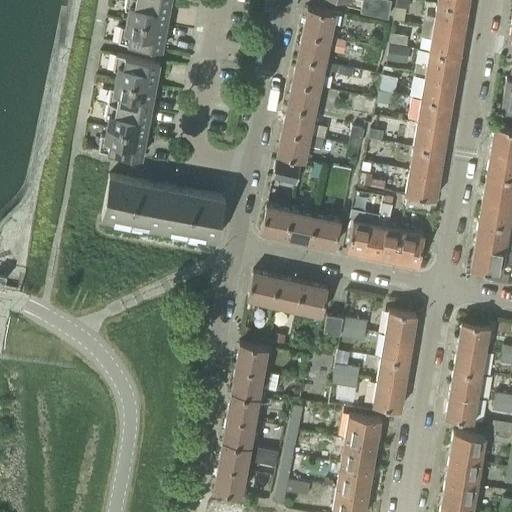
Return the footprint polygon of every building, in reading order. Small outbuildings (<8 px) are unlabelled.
[(166,24),(170,0),(125,0),(124,7),(128,8),(127,17),(166,24)] [(388,16),(391,0),(362,0),(360,10),(388,16)] [(408,0),(397,0),(397,6),(407,8),(408,0)] [(463,30),(467,6),(437,1),(433,25),(463,30)] [(307,5),(302,29),(330,35),(335,10),(307,5)] [(161,50),(166,24),(127,17),(125,25),(121,25),(118,40),(160,48),(160,50),(161,50)] [(459,54),(463,30),(433,25),(429,49),(459,54)] [(324,59),(330,35),(302,29),(297,54),(324,59)] [(408,33),(391,31),(389,41),(406,44),(408,33)] [(404,44),(388,42),(386,57),(401,60),(404,44)] [(455,78),(459,54),(429,49),(425,73),(455,78)] [(117,69),(115,78),(154,85),(159,59),(158,58),(158,60),(116,53),(113,68),(117,69)] [(319,84),(324,59),(297,54),(292,78),(319,84)] [(511,64),(510,75),(506,75),(501,106),(511,108),(511,64)] [(398,76),(382,73),(379,87),(395,90),(398,76)] [(451,101),(455,78),(425,73),(421,96),(451,101)] [(150,109),(154,85),(115,78),(113,86),(109,86),(107,101),(150,109)] [(314,108),(319,84),(292,78),(287,103),(314,108)] [(376,100),(390,103),(393,91),(378,88),(376,100)] [(447,125),(451,101),(421,96),(417,120),(447,125)] [(146,132),(150,109),(107,101),(104,115),(108,116),(106,125),(146,132)] [(309,133),(314,108),(287,103),(282,127),(309,133)] [(443,149),(447,125),(417,120),(413,144),(443,149)] [(511,126),(494,124),(490,148),(511,151),(511,126)] [(141,159),(146,132),(106,125),(105,134),(101,133),(98,149),(140,156),(139,158),(141,159)] [(348,142),(350,143),(359,145),(363,127),(352,125),(348,142)] [(304,157),(309,133),(282,127),(277,151),(304,157)] [(439,173),(443,149),(413,144),(409,168),(439,173)] [(511,175),(511,151),(490,148),(486,172),(511,175)] [(301,161),(276,156),(272,174),(297,180),(301,161)] [(436,195),(439,173),(409,168),(405,190),(407,190),(404,204),(428,208),(430,194),(436,195)] [(381,188),(383,179),(371,178),(372,173),(360,171),(358,184),(381,188)] [(511,198),(511,175),(486,172),(482,194),(511,198)] [(216,239),(219,223),(224,193),(223,193),(223,194),(109,173),(101,217),(215,238),(215,239),(216,239)] [(508,222),(511,200),(511,198),(482,194),(479,218),(508,222)] [(393,258),(400,227),(387,225),(392,203),(381,201),(377,222),(370,253),(393,258)] [(284,235),(291,207),(266,202),(260,230),(284,235)] [(309,240),(315,212),(291,207),(284,235),(309,240)] [(340,218),(315,212),(309,240),(334,245),(340,218)] [(370,253),(377,222),(353,217),(346,248),(370,253)] [(505,246),(508,222),(479,218),(475,241),(505,246)] [(424,233),(400,227),(393,258),(418,263),(424,233)] [(511,246),(505,246),(475,241),(471,266),(500,270),(503,258),(511,259),(511,246)] [(272,302),(277,274),(253,269),(247,297),(272,302)] [(296,307),(301,279),(277,274),(272,302),(296,307)] [(326,284),(301,279),(296,307),(321,312),(326,284)] [(388,307),(384,331),(411,336),(415,311),(388,307)] [(339,332),(340,324),(342,314),(326,312),(323,330),(339,332)] [(342,314),(340,324),(365,328),(366,318),(342,314)] [(461,319),(457,343),(484,348),(488,324),(461,319)] [(363,338),(365,328),(340,324),(339,332),(339,334),(363,338)] [(407,360),(411,336),(384,331),(379,356),(407,360)] [(239,341),(234,365),(262,370),(266,346),(239,341)] [(511,343),(503,342),(502,351),(511,352),(511,343)] [(480,372),(484,348),(457,343),(453,367),(480,372)] [(511,361),(511,352),(502,351),(500,359),(511,361)] [(403,384),(407,360),(379,356),(375,379),(403,384)] [(334,361),(333,371),(357,376),(359,365),(334,361)] [(257,395),(262,370),(234,365),(230,390),(257,395)] [(476,396),(480,372),(453,367),(449,392),(476,396)] [(356,386),(357,376),(333,371),(331,381),(356,386)] [(399,408),(403,384),(375,379),(371,403),(399,408)] [(253,419),(257,395),(230,390),(226,415),(253,419)] [(511,392),(495,390),(494,399),(511,401),(511,392)] [(472,420),(476,396),(449,392),(445,415),(472,420)] [(511,410),(511,401),(494,399),(492,407),(511,410)] [(292,402),(287,426),(297,428),(302,404),(292,402)] [(348,411),(344,436),(376,441),(380,416),(348,411)] [(249,444),(253,419),(226,415),(221,439),(249,444)] [(292,453),(297,428),(287,426),(283,451),(292,453)] [(453,428),(449,453),(480,458),(484,434),(453,428)] [(372,465),(376,441),(344,436),(342,448),(317,444),(315,456),(340,460),(372,465)] [(244,469),(249,444),(221,439),(217,464),(244,469)] [(288,477),(292,453),(283,451),(278,475),(288,477)] [(476,483),(480,458),(449,453),(445,478),(476,483)] [(367,490),(372,465),(340,460),(336,485),(367,490)] [(240,494),(244,469),(217,464),(213,489),(240,494)] [(283,502),(288,477),(278,475),(273,500),(283,502)] [(288,477),(287,488),(307,490),(308,479),(288,477)] [(472,508),(476,483),(445,478),(441,502),(472,508)] [(340,511),(363,511),(367,490),(336,485),(331,511),(340,511)] [(511,496),(503,495),(499,511),(510,511),(511,504),(511,496)] [(211,498),(208,511),(239,511),(241,503),(211,498)] [(471,511),(472,508),(441,502),(439,511),(471,511)]
